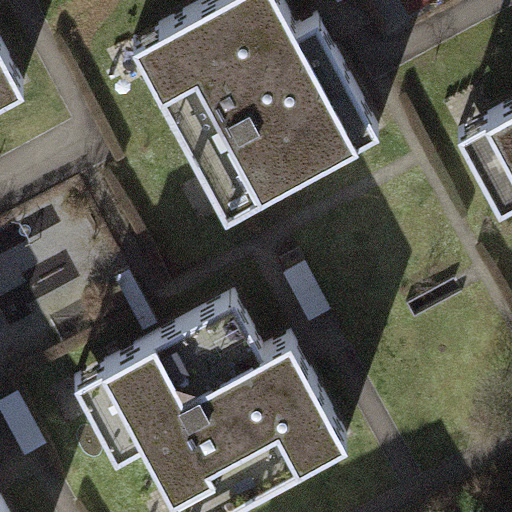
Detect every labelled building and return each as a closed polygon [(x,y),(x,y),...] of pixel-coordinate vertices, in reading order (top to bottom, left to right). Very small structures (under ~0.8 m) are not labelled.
[(311,0),(206,0),(132,41),(229,217),(384,131),(336,45),(311,0)] [(0,106),(30,90),(0,36),(0,106)] [(511,171),(511,88),(477,107),(511,171)] [(250,261),(82,354),(170,511),(190,511),(343,427),(296,344),(250,261)] [(0,511),(17,511),(0,479),(0,511)]
